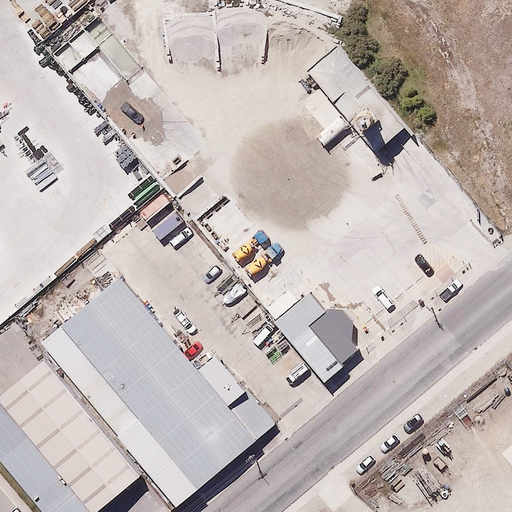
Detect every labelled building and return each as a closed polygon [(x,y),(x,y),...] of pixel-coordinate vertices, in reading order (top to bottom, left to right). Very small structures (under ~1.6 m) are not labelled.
[(339,38),(308,65),(378,146),(409,119),(339,38)] [(264,439),(129,279),(53,342),(186,502),(264,439)] [(298,290),(259,321),(306,380),(345,348),(298,290)] [(149,472),(54,360),(7,400),(102,511),(149,472)] [(0,446),(57,511),(101,511),(102,511),(7,400),(0,405),(0,446)]
